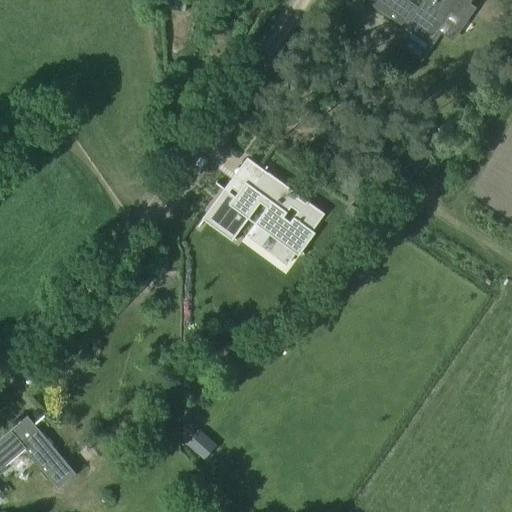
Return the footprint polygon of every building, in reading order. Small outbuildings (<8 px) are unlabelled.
[(451,40),(465,20),(472,8),(466,4),(469,0),(423,0),(418,7),(407,0),(371,0),(370,3),(403,27),(394,41),(421,60),(441,32),(451,40)] [(446,142),(431,127),(419,139),(434,154),(446,142)] [(297,248),(310,231),(324,213),(305,200),(303,202),(297,197),(298,195),(263,169),(250,187),(252,188),(249,192),(235,182),(231,187),(238,192),(235,196),(216,182),(215,183),(224,190),(197,225),(198,226),(205,217),(235,240),(236,238),(233,236),(259,201),(266,206),(247,232),(251,234),(258,225),(294,252),(296,249),(297,250),(303,254),(304,253),(297,248)] [(376,210),(389,192),(374,182),(362,200),(376,210)] [(245,261),(217,276),(240,320),(268,305),(245,261)] [(0,469),(25,449),(58,488),(75,474),(34,426),(44,416),(44,415),(29,428),(23,421),(28,417),(27,416),(0,438),(0,469)]
